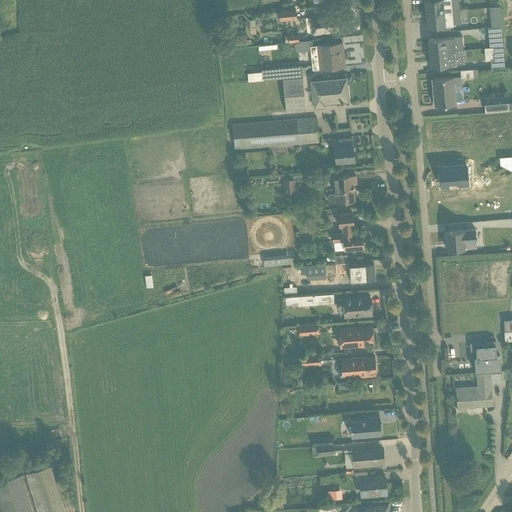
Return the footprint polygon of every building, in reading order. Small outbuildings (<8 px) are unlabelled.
[(424,0),(425,13),(459,10),(458,0),(424,0)] [(491,27),(501,27),(499,7),(489,8),(491,27)] [(280,21),(297,19),(296,9),(279,11),(280,21)] [(437,33),(450,31),(450,25),(460,25),(459,10),(425,13),(427,27),(437,26),(437,33)] [(337,14),(310,17),(312,34),(339,32),(337,14)] [(245,32),(249,31),(250,34),(256,33),(254,20),(244,21),(245,32)] [(501,27),(491,27),(487,28),(489,48),(493,47),(503,47),(501,27)] [(231,46),(251,44),(250,40),(246,40),(246,35),(230,37),(231,46)] [(275,45),(299,42),(298,35),(275,37),(275,45)] [(429,53),(463,50),(461,37),(428,39),(429,53)] [(342,43),(310,46),(312,70),(344,67),(342,43)] [(504,66),(503,47),(493,47),(494,59),(489,59),(490,67),(504,66)] [(463,50),(429,53),(430,67),(464,64),(463,50)] [(220,68),(238,66),(236,53),(219,55),(220,68)] [(301,66),(261,70),(261,72),(247,73),(248,82),(302,77),(301,66)] [(460,77),(431,79),(434,106),(456,104),(454,84),(461,83),(461,79),(477,77),(477,69),(460,71),(460,77)] [(305,111),(302,78),(282,80),(285,113),(305,111)] [(324,104),(348,102),(346,79),(310,82),(313,109),(324,108),(324,104)] [(483,99),(485,113),(511,110),(511,102),(508,103),(507,96),(483,99)] [(316,117),(232,124),(234,150),(319,143),(316,117)] [(351,139),(333,140),(335,164),(354,162),(352,145),(351,139)] [(355,176),(333,178),(334,194),(329,194),(327,196),(328,202),(329,203),(354,201),(353,184),(356,184),(355,176)] [(285,194),(295,193),(294,179),(283,180),(285,194)] [(343,242),(343,250),(363,248),(361,234),(353,235),(353,233),(352,233),(352,226),(353,226),(352,213),(337,215),(338,228),(341,227),(342,233),(331,234),(332,243),(343,242)] [(470,247),(471,225),(439,224),(439,246),(470,247)] [(256,263),(283,262),(283,253),(256,254),(256,263)] [(335,264),(337,264),(347,263),(347,255),(335,256),(335,264)] [(373,263),(352,265),(353,281),(375,280),(373,263)] [(335,264),(306,267),(307,276),(338,274),(337,264),(335,264)] [(284,283),(296,282),(294,268),(282,269),(284,283)] [(298,306),(317,305),(316,295),(297,297),(298,306)] [(370,297),(335,299),(336,310),(343,310),(344,317),(371,315),(370,297)] [(299,336),(319,335),(318,325),(298,326),(299,336)] [(372,327),(338,330),(340,348),(374,345),(372,327)] [(504,342),(511,341),(511,331),(503,332),(504,342)] [(477,368),(477,373),(501,372),(500,357),(498,357),(497,347),(494,347),(494,346),(493,344),(490,345),(488,347),(475,348),(476,362),(474,363),(474,368),(477,368)] [(280,358),(280,363),(301,362),(301,367),(321,365),(320,355),(280,358)] [(341,359),(342,377),(376,374),(375,357),(341,359)] [(511,380),(511,371),(501,372),(477,373),(476,373),(477,386),(455,388),(457,412),(466,411),(466,406),(492,404),(490,384),(501,383),(501,380),(511,380)] [(326,391),(325,381),(315,381),(316,391),(326,391)] [(381,435),(379,417),(367,418),(368,420),(350,421),(351,437),(381,435)] [(312,457),(334,455),(334,445),(311,447),(312,457)] [(382,446),(343,450),(345,467),(383,464),(382,449),(382,446)] [(64,511),(51,467),(26,474),(37,511),(64,511)] [(355,480),(359,480),(360,496),(386,494),(385,476),(367,478),(367,472),(354,473),(355,480)] [(32,511),(21,476),(0,482),(0,511),(32,511)] [(328,501),(338,500),(338,491),(327,492),(328,501)]
